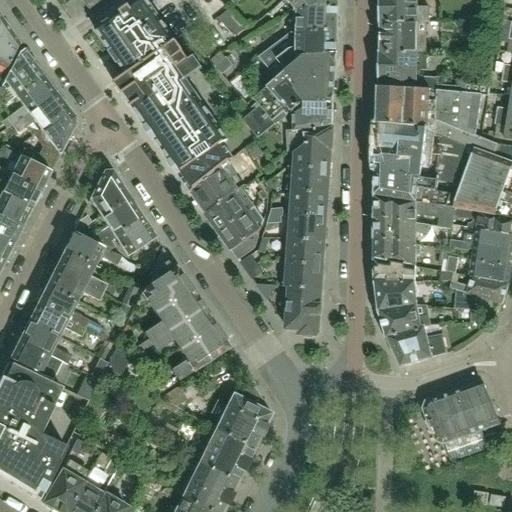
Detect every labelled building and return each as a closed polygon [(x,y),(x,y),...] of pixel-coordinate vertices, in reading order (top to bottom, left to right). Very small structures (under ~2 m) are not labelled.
[(80,0),(89,10),(102,0),(80,0)] [(139,0),(130,7),(129,6),(120,12),(121,13),(97,30),(97,29),(95,30),(96,32),(103,41),(103,42),(104,42),(110,51),(110,52),(111,53),(118,64),(119,64),(127,75),(114,84),(122,95),(123,95),(124,97),(130,106),(131,108),(132,107),(146,127),(146,128),(154,140),(155,140),(170,162),(170,163),(178,175),(179,175),(191,192),(228,163),(233,159),(223,144),(228,141),(178,68),(189,61),(184,53),(183,51),(177,42),(176,41),(147,0),(139,0)] [(260,0),(259,1),(267,10),(279,0),(260,0)] [(338,0),(288,0),(282,5),(291,15),(295,12),(302,11),(304,13),(307,12),(307,10),(310,7),(312,8),(323,7),(324,9),(338,8),(338,0)] [(416,9),(416,0),(379,0),(379,24),(380,24),(427,24),(428,10),(416,9)] [(337,30),(339,8),(338,8),(324,9),(323,7),(312,8),(310,7),(307,10),(307,12),(304,13),(302,11),(295,12),(295,23),(291,23),(291,34),(291,36),(298,36),(337,30)] [(246,32),(255,26),(250,20),(242,26),(229,11),(220,19),(235,38),(244,30),(246,32)] [(0,69),(4,71),(17,45),(0,20),(0,69)] [(380,53),(427,53),(427,24),(380,24),(380,53)] [(259,58),(277,79),(285,72),(302,57),(336,54),(337,54),(338,43),(337,42),(337,30),(298,36),(291,36),(291,34),(259,58)] [(511,31),(510,31),(502,30),(500,43),(509,44),(510,40),(511,40),(511,31)] [(42,78),(21,51),(16,55),(2,82),(14,99),(42,78)] [(426,70),(427,53),(380,53),(379,53),(378,82),(416,84),(416,70),(426,70)] [(285,72),(277,79),(253,99),(260,107),(300,79),(335,80),(336,54),(302,57),(285,72)] [(215,68),(222,76),(233,66),(226,59),(215,68)] [(511,97),(511,75),(504,74),(502,82),(511,83),(511,96),(511,97)] [(439,86),(440,79),(421,77),(420,91),(439,92),(463,94),(481,95),(488,96),(489,88),(464,85),(464,88),(439,86)] [(0,135),(12,126),(54,94),(42,78),(14,99),(21,107),(5,120),(5,121),(0,124),(0,135)] [(333,106),(335,80),(300,79),(260,107),(258,109),(243,121),(244,122),(259,139),(275,125),(276,126),(291,112),(301,104),(333,106)] [(476,136),(481,95),(463,94),(439,92),(420,91),(378,88),(378,111),(402,112),(409,114),(476,136)] [(39,131),(67,110),(54,94),(12,126),(17,134),(32,123),(39,131)] [(496,96),(489,95),(488,105),(495,106),(496,96)] [(511,119),(511,97),(510,111),(498,109),(497,117),(511,119)] [(287,132),(288,147),(288,153),(292,153),(292,157),(294,155),(304,148),(302,132),(332,126),(333,106),(301,104),(291,112),(293,131),(287,132)] [(49,173),(73,126),(72,117),(67,110),(39,131),(32,137),(41,149),(33,165),(49,173)] [(476,136),(409,114),(402,112),(378,111),(377,123),(402,125),(474,150),(475,151),(494,156),(498,145),(476,136)] [(511,141),(511,119),(497,117),(495,125),(507,127),(505,140),(511,141)] [(474,150),(402,125),(377,123),(377,145),(429,148),(433,156),(451,159),(468,166),(474,150)] [(331,151),(331,149),(332,149),(333,132),(332,132),(332,126),(302,132),(304,148),(294,155),(294,169),(329,172),(330,163),(331,160),(331,154),(331,151)] [(255,142),(246,149),(254,161),(263,154),(255,142)] [(468,166),(451,159),(433,156),(429,148),(377,145),(376,167),(377,167),(377,171),(376,171),(376,174),(377,174),(439,182),(460,186),(468,166)] [(49,173),(33,165),(1,149),(0,151),(0,157),(2,158),(0,162),(0,171),(40,191),(49,173)] [(511,219),(511,162),(494,156),(475,151),(459,195),(438,193),(439,182),(377,174),(376,179),(375,196),(430,205),(455,209),(464,211),(471,212),(511,219)] [(236,194),(247,187),(246,186),(244,188),(236,177),(230,168),(228,165),(230,164),(228,163),(191,192),(206,215),(236,194)] [(329,184),(329,181),(329,172),(294,169),(289,169),(289,179),(292,179),(292,193),(328,195),(328,193),(329,190),(329,184)] [(40,191),(0,171),(0,193),(31,209),(40,191)] [(128,198),(110,172),(102,173),(89,200),(100,217),(128,198)] [(261,185),(272,178),(268,173),(258,180),(261,185)] [(278,195),(272,187),(267,190),(272,198),(278,195)] [(31,209),(0,193),(0,216),(22,227),(31,209)] [(327,207),(328,206),(328,198),(327,197),(328,195),(292,193),(291,205),(287,205),(286,217),(326,219),(327,207)] [(219,233),(249,213),(248,212),(236,194),(206,215),(212,223),(212,225),(216,231),(218,232),(219,233)] [(454,218),(455,209),(430,205),(375,196),(375,198),(375,203),(374,218),(375,218),(416,224),(417,216),(439,219),(438,228),(453,230),(455,218),(454,218)] [(96,246),(140,217),(128,198),(100,217),(106,227),(91,237),(85,227),(74,234),(86,240),(96,246)] [(259,233),(261,227),(264,221),(255,207),(248,212),(249,213),(219,233),(220,235),(221,238),(224,243),(227,244),(232,252),(256,235),(259,233)] [(511,235),(511,219),(471,212),(464,211),(455,209),(454,218),(455,218),(463,219),(470,220),(474,221),(471,224),(468,224),(468,228),(467,229),(475,230),(476,230),(511,235)] [(22,227),(0,216),(0,238),(13,245),(22,227)] [(85,227),(91,223),(86,216),(78,222),(74,230),(72,233),(74,234),(85,227)] [(126,258),(155,239),(140,217),(96,246),(107,252),(113,248),(109,242),(113,240),(126,258)] [(326,231),(325,229),(326,219),(286,217),(286,225),(290,226),(289,241),(324,243),(324,240),(326,237),(326,231)] [(428,237),(430,226),(420,224),(416,224),(375,218),(374,240),(375,240),(416,244),(417,237),(417,236),(428,237)] [(511,251),(511,235),(476,230),(475,230),(475,236),(465,235),(464,242),(464,244),(511,251)] [(120,258),(107,252),(96,246),(86,240),(74,234),(72,233),(63,252),(93,267),(98,258),(115,267),(116,266),(132,274),(136,268),(125,263),(120,258)] [(13,245),(0,238),(0,260),(4,262),(13,245)] [(375,240),(375,260),(416,267),(418,257),(422,256),(423,247),(420,247),(420,245),(416,244),(375,240)] [(511,268),(511,260),(511,251),(464,244),(464,242),(451,240),(450,249),(470,252),(470,250),(473,251),(471,261),(511,268)] [(323,256),(325,253),(325,246),(324,245),(324,243),(289,241),(288,253),(283,253),(283,264),(323,267),(323,256)] [(446,268),(447,258),(448,253),(448,252),(441,251),(438,266),(446,268)] [(88,277),(93,267),(63,252),(54,270),(102,294),(106,285),(88,277)] [(241,264),(246,272),(257,265),(251,257),(241,264)] [(447,272),(455,274),(457,260),(449,259),(447,272)] [(416,276),(416,267),(375,260),(375,282),(414,283),(416,283),(416,276)] [(509,284),(511,268),(471,261),(469,277),(472,278),(509,284)] [(323,279),(322,277),(323,267),(283,264),(283,274),(287,274),(286,289),(289,289),(321,291),(321,288),(322,285),(323,279)] [(190,291),(181,277),(180,278),(176,270),(172,273),(166,265),(151,275),(157,284),(139,296),(152,315),(189,291),(190,291)] [(262,273),(257,265),(246,272),(252,280),(262,273)] [(102,294),(54,270),(45,287),(75,303),(80,294),(98,302),(102,294)] [(502,305),(509,284),(472,278),(469,288),(457,284),(458,276),(455,275),(452,283),(451,286),(450,288),(459,291),(502,305)] [(416,306),(414,283),(375,282),(379,312),(381,318),(416,306)] [(267,300),(275,287),(256,286),(267,300)] [(71,312),(75,303),(45,287),(36,305),(84,329),(87,322),(70,313),(71,312)] [(318,334),(320,303),(321,301),(322,294),(321,293),(321,291),(289,289),(288,314),(284,317),(284,326),(287,331),(299,332),(299,334),(303,338),(312,339),(316,336),(316,334),(318,334)] [(148,344),(201,308),(198,304),(189,291),(152,315),(158,325),(143,335),(145,339),(133,347),(136,352),(148,344)] [(84,329),(36,305),(27,323),(58,338),(62,328),(80,337),(84,329)] [(431,327),(428,315),(419,317),(418,307),(416,306),(381,318),(387,338),(424,329),(431,327)] [(176,352),(213,328),(205,315),(206,315),(201,308),(148,344),(136,352),(138,355),(150,347),(154,353),(170,342),(176,352)] [(97,331),(99,327),(88,322),(87,322),(84,329),(95,335),(97,331)] [(52,348),(58,338),(27,323),(18,341),(66,365),(70,357),(52,348)] [(177,383),(227,349),(222,341),(223,340),(214,327),(213,328),(176,352),(183,363),(169,372),(174,379),(177,383)] [(447,355),(443,338),(441,327),(431,327),(424,329),(387,338),(401,367),(432,359),(447,355)] [(66,365),(18,341),(9,359),(39,374),(44,364),(63,373),(66,365)] [(97,382),(113,389),(128,357),(117,342),(97,382)] [(79,371),(83,364),(70,357),(66,365),(79,371)] [(39,501),(60,458),(65,448),(39,435),(62,388),(8,363),(0,379),(0,478),(10,484),(30,496),(33,498),(39,501)] [(163,392),(177,383),(174,379),(168,383),(167,381),(159,387),(163,392)] [(271,415),(270,414),(269,412),(269,411),(248,380),(233,396),(232,396),(215,430),(253,449),(254,450),(260,438),(261,438),(265,428),(271,415)] [(499,425),(482,383),(427,403),(426,402),(424,407),(424,409),(423,410),(424,410),(437,441),(436,442),(444,445),(444,444),(499,425)] [(247,461),(253,449),(215,430),(198,465),(237,484),(237,483),(242,472),(243,472),(248,462),(247,461)] [(78,457),(84,446),(76,440),(69,452),(78,457)] [(231,496),(237,484),(198,465),(181,499),(207,511),(222,511),(226,506),(231,496)] [(62,471),(42,504),(54,511),(66,511),(83,483),(62,471)] [(83,483),(66,511),(94,511),(105,494),(104,494),(103,496),(102,495),(106,489),(89,478),(85,484),(83,483)] [(489,494),(475,492),(472,504),(486,506),(489,494)] [(123,511),(126,509),(127,507),(105,494),(94,511),(123,511)] [(504,508),(506,498),(491,496),(490,506),(504,508)] [(207,511),(181,499),(174,511),(207,511)]
